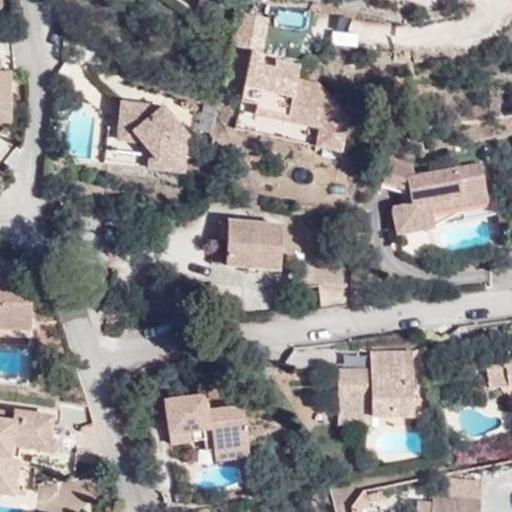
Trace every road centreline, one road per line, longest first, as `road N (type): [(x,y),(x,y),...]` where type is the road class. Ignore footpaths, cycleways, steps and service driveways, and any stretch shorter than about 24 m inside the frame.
road 1 (residential): [(89,359),(511,295)]
road 2 (residential): [(33,201),(31,38),(22,0)]
road 3 (residential): [(89,359),(33,201)]
road 4 (residential): [(128,511),(89,359)]
